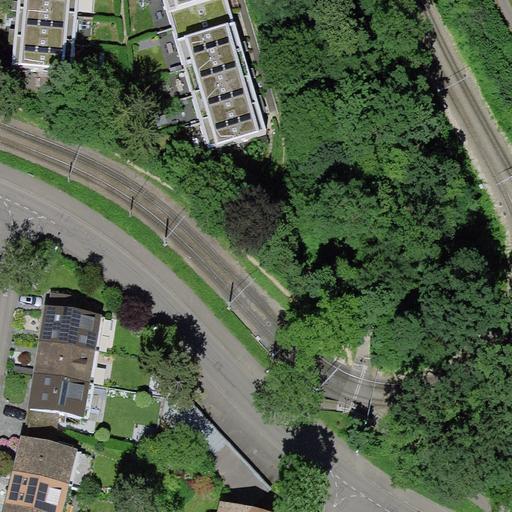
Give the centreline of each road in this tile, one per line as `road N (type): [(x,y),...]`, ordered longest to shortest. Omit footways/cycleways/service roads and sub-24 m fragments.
road 1 (residential): [(348,490),(117,251),(13,190)]
road 2 (residential): [(13,190),(0,312)]
